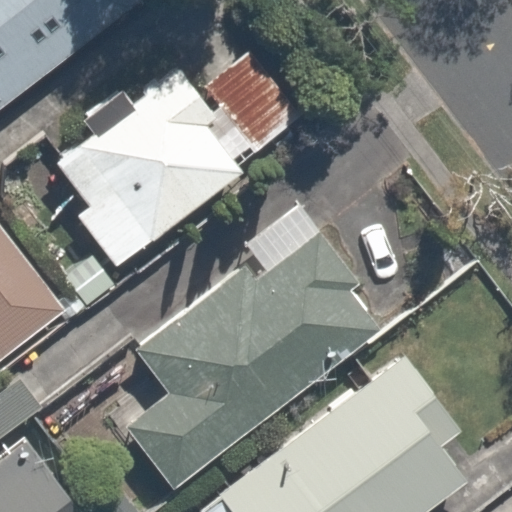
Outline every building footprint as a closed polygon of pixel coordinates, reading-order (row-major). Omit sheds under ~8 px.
[(0,0),(0,90),(117,0),(0,0)] [(103,257),(298,112),(241,36),(190,74),(175,53),(43,151),(77,197),(65,206),(103,257)] [(379,320),(286,193),(233,232),(244,247),(122,336),(157,383),(113,415),(160,479),(379,320)] [(0,350),(63,300),(0,221),(0,350)] [(453,424),(396,345),(187,496),(197,511),(393,511),(457,467),(435,436),(453,424)] [(86,511),(21,426),(0,442),(0,511),(86,511)]
